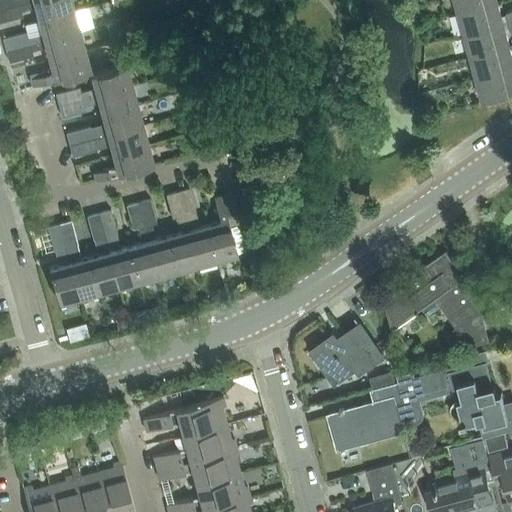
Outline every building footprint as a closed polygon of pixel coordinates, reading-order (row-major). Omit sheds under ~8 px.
[(0,0),(0,8),(30,0),(0,0)] [(0,21),(22,15),(21,11),(31,8),(31,7),(35,6),(38,19),(74,10),(71,0),(30,0),(0,8),(0,21)] [(454,0),(458,12),(497,1),(497,0),(454,0)] [(501,15),(497,1),(458,12),(464,34),(503,23),(501,15)] [(2,38),(6,49),(80,29),(74,10),(38,19),(42,33),(38,34),(38,33),(28,36),(26,31),(2,38)] [(503,23),(464,34),(470,56),(509,45),(506,31),(503,23)] [(9,61),(33,55),(31,50),(41,47),(45,46),(49,59),(85,49),(80,29),(6,49),(9,61)] [(511,54),(509,45),(470,56),(476,78),(511,67),(511,54)] [(32,85),(90,70),(85,49),(49,59),(52,72),(48,73),(30,78),(32,85)] [(126,64),(91,74),(94,88),(90,89),(80,91),(79,86),(55,93),(58,105),(132,84),(126,64)] [(511,67),(476,78),(482,100),(511,92),(511,67)] [(61,116),(62,116),(85,110),(84,105),(94,102),(98,101),(101,114),(137,104),(132,84),(58,105),(61,116)] [(66,132),(69,144),(143,124),(137,104),(101,114),(105,127),(101,128),(90,131),(89,126),(66,132)] [(143,124),(69,144),(72,156),(95,149),(94,145),(104,142),(104,141),(108,140),(111,154),(148,144),(143,124)] [(94,172),(96,179),(96,180),(154,164),(148,144),(111,154),(115,167),(111,168),(111,167),(94,172)] [(313,184),(320,202),(331,197),(324,179),(323,180),(323,179),(319,180),(319,181),(313,184)] [(189,187),(177,190),(197,264),(217,259),(207,223),(194,226),(193,222),(190,212),(195,211),(189,187)] [(181,230),(168,233),(177,269),(197,264),(177,190),(165,193),(172,217),(177,216),(179,226),(180,226),(181,230)] [(233,192),(232,192),(214,197),(219,215),(220,219),(207,223),(217,259),(237,253),(230,227),(242,224),(233,192)] [(150,198),(138,201),(158,275),(177,269),(168,233),(155,237),(153,233),(154,233),(151,223),(156,221),(150,198)] [(142,241),(128,244),(138,280),(158,275),(138,201),(126,204),(132,228),(137,227),(140,237),(141,237),(142,241)] [(110,208),(98,212),(118,285),(138,280),(128,244),(115,248),(114,244),(115,244),(112,234),(117,232),(110,208)] [(102,251),(89,255),(99,291),(118,285),(98,212),(87,215),(93,239),(98,237),(101,248),(101,247),(102,251)] [(71,219),(59,222),(79,296),(99,291),(89,255),(76,259),(75,255),(72,245),(77,243),(71,219)] [(59,222),(47,226),(54,250),(59,248),(61,258),(62,258),(63,262),(49,266),(58,302),(79,296),(59,222)] [(464,347),(474,345),(489,334),(475,314),(478,312),(467,296),(471,293),(452,266),(455,264),(446,252),(384,295),(392,326),(437,294),(459,324),(452,329),(464,347)] [(89,335),(85,322),(66,328),(69,341),(89,335)] [(383,355),(360,322),(337,339),(334,334),(312,349),(335,382),(356,367),(359,372),(383,355)] [(397,375),(398,382),(410,425),(416,424),(419,422),(422,419),(424,416),(424,413),(424,409),(421,398),(436,394),(459,388),(462,399),(457,400),(458,400),(457,401),(456,401),(455,401),(455,402),(454,402),(454,403),(453,403),(453,404),(452,405),(452,406),(452,407),(452,408),(452,409),(452,410),(452,411),(453,412),(453,413),(454,413),(454,414),(455,414),(456,415),(457,415),(458,416),(459,416),(460,416),(461,416),(462,416),(462,419),(459,420),(460,424),(477,420),(477,421),(478,421),(478,419),(479,419),(482,418),(486,435),(511,428),(511,403),(505,405),(504,401),(502,392),(497,393),(495,384),(491,385),(485,363),(489,362),(486,349),(458,357),(460,365),(450,368),(415,377),(413,371),(397,375)] [(393,370),(381,374),(384,385),(396,382),(393,370)] [(329,414),(338,448),(403,431),(402,427),(410,425),(398,382),(396,382),(384,385),(370,389),(374,402),(345,409),(344,407),(340,409),(340,410),(329,414)] [(226,405),(223,396),(143,418),(146,431),(172,424),(171,420),(178,418),(182,434),(226,423),(222,406),(226,405)] [(153,456),(156,467),(237,446),(234,438),(231,439),(226,423),(182,434),(187,450),(180,452),(179,449),(153,456)] [(504,431),(485,437),(489,451),(508,445),(504,431)] [(410,448),(413,456),(422,454),(419,445),(410,448)] [(237,446),(156,467),(159,479),(185,472),(185,469),(191,467),(195,483),(239,471),(235,454),(239,453),(237,446)] [(510,496),(511,495),(511,448),(490,454),(496,477),(498,483),(506,481),(510,496)] [(135,511),(121,460),(113,463),(114,467),(97,471),(108,511),(118,511),(125,510),(125,511),(135,511)] [(454,511),(478,505),(475,497),(491,493),(489,485),(487,480),(483,462),(466,466),(468,474),(433,484),(434,489),(428,491),(434,511),(453,506),(454,511)] [(72,474),(82,511),(108,511),(97,471),(82,475),(80,472),(77,463),(70,466),(72,474)] [(396,511),(395,504),(403,502),(392,464),(368,471),(370,480),(376,501),(354,506),(355,511),(396,511)] [(166,504),(168,511),(183,511),(250,494),(248,487),(244,488),(239,471),(195,483),(200,498),(193,500),(192,497),(166,504)] [(65,480),(49,484),(56,511),(82,511),(72,474),(64,476),(65,480)] [(56,511),(49,484),(32,489),(31,485),(23,487),(29,511),(56,511)] [(250,494),(183,511),(250,511),(248,503),(252,502),(250,494)]
